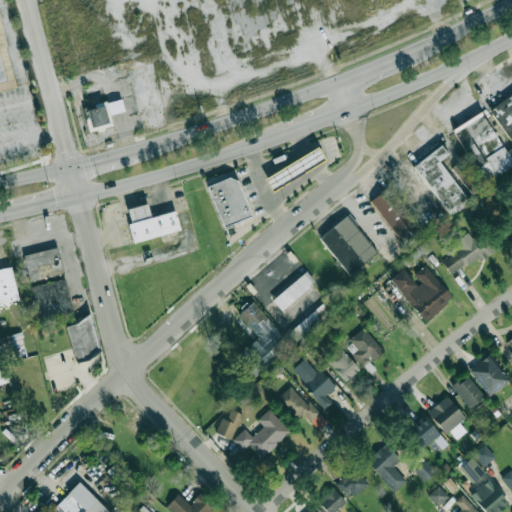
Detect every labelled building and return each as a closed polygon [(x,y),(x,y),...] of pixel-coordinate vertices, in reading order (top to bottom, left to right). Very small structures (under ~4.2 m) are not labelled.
[(511,92),(489,108),(510,141),(511,139),(511,92)] [(106,102),(109,115),(124,111),(121,99),(106,102)] [(87,128),(108,124),(104,105),(83,109),(87,128)] [(452,128),(482,183),(511,166),(511,152),(509,149),(505,151),(482,111),(452,128)] [(439,161),(448,154),(441,145),(413,165),(447,213),(467,199),(439,161)] [(325,160),(317,147),(264,177),(271,191),(325,160)] [(222,227),(250,216),(235,175),(207,186),(222,227)] [(417,224),(387,186),(369,200),(399,238),(417,224)] [(125,208),(133,241),(179,231),(175,211),(150,216),(147,203),(125,208)] [(349,275),(377,252),(345,214),(318,237),(349,275)] [(453,242),(458,250),(441,261),(451,276),(491,249),(484,237),(475,242),(468,231),(453,242)] [(63,273),(57,246),(22,255),(29,281),(63,273)] [(401,268),(389,278),(425,321),(452,298),(424,264),(414,273),(421,281),(416,285),(401,268)] [(0,269),(0,304),(18,300),(10,267),(0,269)] [(281,310),(315,282),(306,271),(272,299),(281,310)] [(73,311),(64,278),(30,286),(39,320),(73,311)] [(286,334),(293,343),(333,309),(325,300),(286,334)] [(237,314),(257,336),(236,355),(255,375),(275,357),(269,350),(284,336),(252,301),(237,314)] [(100,349),(90,317),(64,324),(74,357),(100,349)] [(362,366),(382,351),(365,328),(345,343),(362,366)] [(326,359),(344,381),(359,369),(340,347),(326,359)] [(489,396),(508,380),(487,355),(468,371),(489,396)] [(290,370),(325,407),(331,402),(325,395),(334,387),(305,357),(290,370)] [(0,383),(9,381),(4,364),(0,365),(0,383)] [(484,397),(466,374),(451,386),(469,408),(484,397)] [(316,432),(326,422),(290,384),(279,395),(316,432)] [(445,434),(450,431),(456,438),(465,430),(458,422),(464,417),(446,395),(426,411),(445,434)] [(232,440),(242,450),(247,444),(261,458),(289,430),(268,408),(257,419),(263,425),(252,436),(244,428),(232,440)] [(241,413),(230,409),(227,419),(220,417),(215,433),(232,438),(241,413)] [(433,439),(440,447),(445,443),(424,415),(407,428),(422,448),(433,439)] [(393,492),(406,480),(392,466),(400,459),(385,443),(365,461),(393,492)] [(483,465),(494,457),(484,444),(473,453),(483,465)] [(459,466),(472,482),(484,472),(471,457),(459,466)] [(435,471),(424,460),(414,471),(424,481),(435,471)] [(349,490),(353,495),(367,486),(355,468),(335,482),(343,494),(349,490)] [(511,491),(511,472),(509,469),(500,478),(511,491)] [(484,511),(497,511),(508,503),(486,478),(469,494),(484,511)] [(108,511),(78,481),(49,511),(50,511),(108,511)] [(447,497),(438,485),(427,494),(436,505),(447,497)] [(333,511),(345,501),(332,487),(317,501),(327,511),(333,511)] [(173,511),(209,511),(214,507),(199,493),(189,504),(177,493),(166,505),(173,511)] [(457,511),(478,511),(461,494),(454,501),(461,508),(457,511)]
